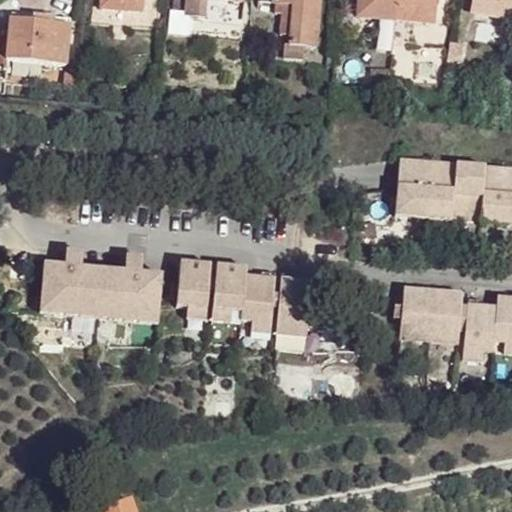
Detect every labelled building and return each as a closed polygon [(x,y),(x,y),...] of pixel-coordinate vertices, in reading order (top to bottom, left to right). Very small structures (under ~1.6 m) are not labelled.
[(103,0),(103,11),(145,13),(145,0),(103,0)] [(318,0),(273,0),(273,4),(292,6),(289,46),(314,49),(318,0)] [(361,0),(360,19),(381,21),(409,22),(430,24),(431,0),(361,0)] [(510,0),(472,0),(471,10),(507,19),(510,0)] [(409,22),(381,21),(380,41),(408,43),(409,22)] [(52,27),(9,24),(8,36),(6,63),(65,68),(69,24),(52,22),(52,27)] [(463,47),(451,45),(448,62),(460,63),(463,47)] [(511,172),(396,161),(394,189),(511,199),(511,172)] [(511,199),(394,189),(392,216),(511,226),(511,199)] [(84,271),(85,257),(68,255),(68,270),(45,268),(42,318),(160,327),(164,277),(143,276),(144,261),(129,260),(128,275),(84,271)] [(190,322),(208,323),(212,267),(183,265),(180,309),(191,310),(190,322)] [(234,314),(245,315),(244,323),(254,323),(253,335),(273,337),(277,279),(249,277),(250,270),(219,267),(214,324),(233,325),(234,314)] [(297,339),(298,329),(310,329),(312,299),(327,300),(328,283),(283,280),(279,338),(297,339)] [(458,293),(398,288),(397,306),(395,320),(393,339),(452,345),(458,293)] [(511,356),(511,299),(493,297),(492,309),(463,306),(459,352),(488,355),(490,344),(499,344),(498,356),(511,356)] [(397,306),(390,305),(389,320),(395,320),(397,306)]
